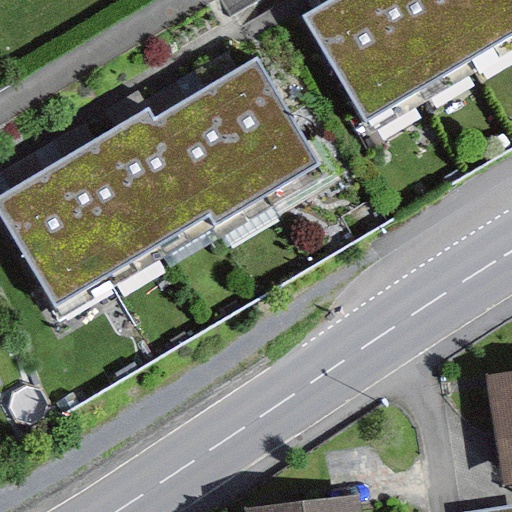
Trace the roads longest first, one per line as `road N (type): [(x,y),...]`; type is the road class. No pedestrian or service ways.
road 1 (secondary): [(106,511),(400,322)]
road 2 (residential): [(400,322),(425,511)]
road 3 (secondary): [(400,322),(511,249)]
